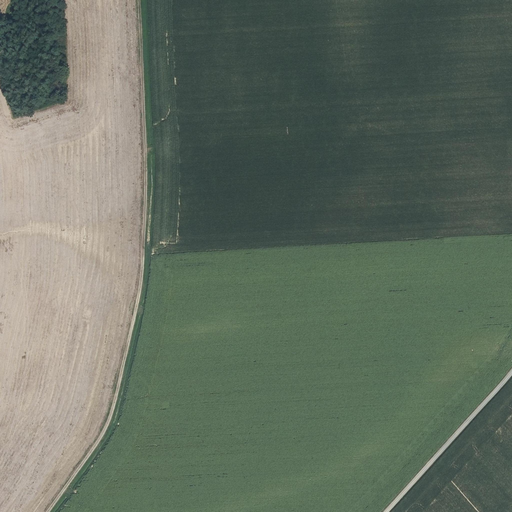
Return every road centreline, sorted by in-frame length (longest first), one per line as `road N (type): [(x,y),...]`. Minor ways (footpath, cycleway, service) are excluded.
road 1 (track): [(48,511),(105,431),(140,291),(146,197),(139,0)]
road 2 (unclassified): [(384,511),(511,370)]
